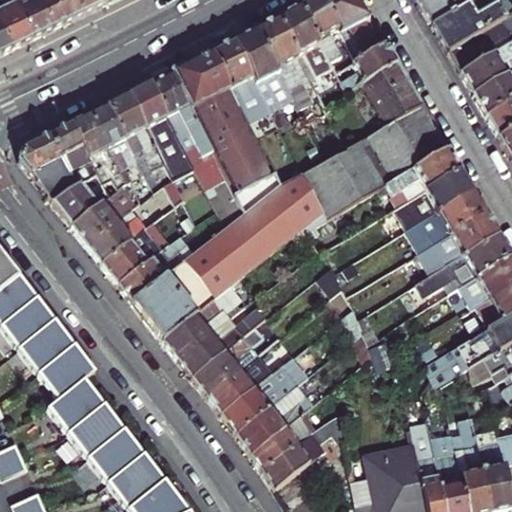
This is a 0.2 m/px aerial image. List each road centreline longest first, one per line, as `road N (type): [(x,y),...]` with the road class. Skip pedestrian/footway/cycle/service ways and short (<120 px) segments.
road 1 (residential): [(240,511),(0,190)]
road 2 (residential): [(384,0),(511,207)]
road 3 (secondary): [(0,106),(213,0)]
